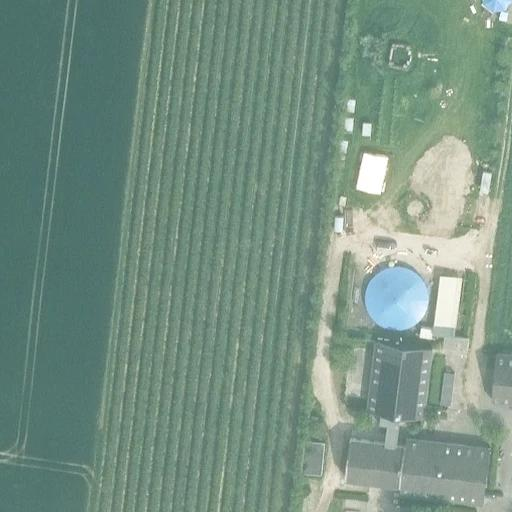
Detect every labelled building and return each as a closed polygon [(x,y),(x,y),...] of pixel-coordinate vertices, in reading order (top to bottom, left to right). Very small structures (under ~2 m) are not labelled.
[(380,252),(381,241),(358,239),(358,251),(380,252)] [(349,438),(345,478),(400,485),(400,491),(476,502),(482,503),(483,498),(488,447),(406,436),(405,446),(397,445),(396,445),(400,415),(401,415),(425,418),(432,348),(376,341),(369,411),(382,412),(380,422),(388,423),(385,443),(349,438)] [(511,353),(497,352),(491,400),(511,401),(511,353)] [(305,415),(303,434),(315,436),(317,416),(305,415)] [(310,445),(306,465),(321,468),(324,449),(310,445)] [(297,485),(295,509),(302,510),(303,502),(312,503),(312,495),(308,495),(309,494),(312,494),(313,486),(309,486),(297,485)]
